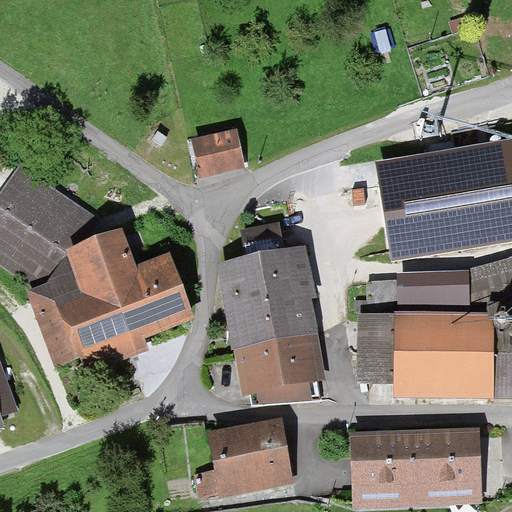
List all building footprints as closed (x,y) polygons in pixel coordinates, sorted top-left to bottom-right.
[(235,135),(192,141),(197,174),(240,168),(235,135)] [(511,144),(378,164),(391,255),(511,237),(511,144)] [(22,164),(0,193),(0,264),(34,290),(75,273),(68,254),(85,248),(103,222),(22,164)] [(243,231),(248,259),(286,252),(281,225),(243,231)] [(75,273),(34,290),(28,292),(56,367),(81,358),(86,373),(147,351),(143,339),(149,336),(193,320),(169,255),(136,268),(123,234),(85,248),(68,254),(75,273)] [(248,259),(217,265),(235,351),(319,334),(312,302),(317,301),(306,248),(286,252),(248,259)] [(511,260),(469,270),(469,273),(398,275),(397,282),(366,282),(367,315),(358,315),(357,384),(394,385),(395,398),(511,400),(511,319),(491,319),(491,303),(511,294),(511,260)] [(319,334),(235,351),(244,396),(250,395),(252,406),(314,401),(310,383),(328,379),(319,334)] [(0,431),(8,428),(5,420),(22,414),(0,352),(0,431)] [(282,421),(208,436),(215,471),(195,475),(200,500),(219,496),(220,501),(295,486),(282,421)] [(353,509),(483,504),(481,433),(444,434),(371,436),(350,437),(353,509)]
